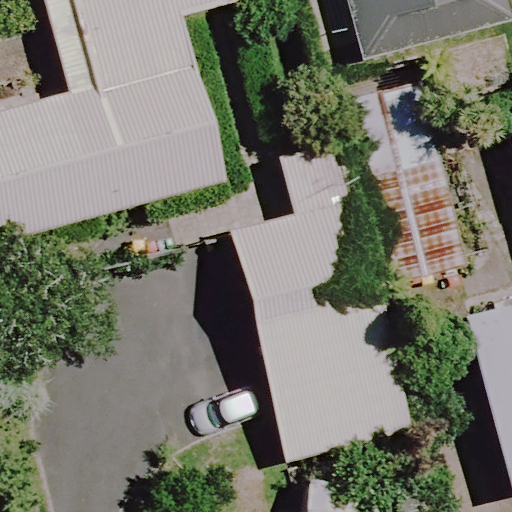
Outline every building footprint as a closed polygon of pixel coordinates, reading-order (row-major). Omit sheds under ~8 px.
[(0,107),(0,247),(215,184),(166,21),(235,0),(234,0),(22,0),(50,93),(0,107)] [(330,0),(346,65),(492,31),(484,0),(330,0)] [(407,84),(321,106),(369,296),(455,274),(407,84)] [(449,321),(500,507),(511,503),(511,128),(496,133),(511,192),(511,303),(508,305),(504,289),(453,302),(457,319),(449,321)] [(400,434),(330,209),(209,246),(268,472),(400,434)] [(371,511),(374,494),(295,485),(292,511),(371,511)]
